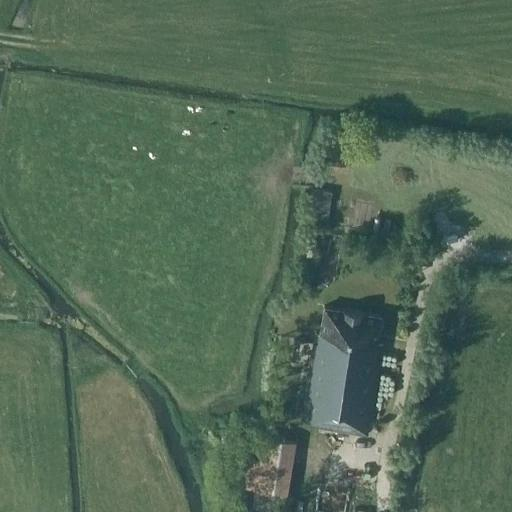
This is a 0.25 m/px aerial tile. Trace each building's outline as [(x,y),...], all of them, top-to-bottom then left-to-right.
[(423,168),(421,178),(447,183),(449,173),(423,168)] [(330,206),(310,204),(308,220),(328,222),(330,206)] [(336,289),(342,234),(319,231),(312,286),(336,289)] [(423,267),(423,243),(403,244),(404,267),(423,267)] [(340,310),(322,306),(318,332),(313,331),(298,417),(318,420),(317,425),(364,433),(380,342),(373,340),(378,316),(359,312),(360,310),(341,307),(340,310)] [(246,468),(243,486),(287,494),(296,440),(260,434),(254,469),(246,468)]
